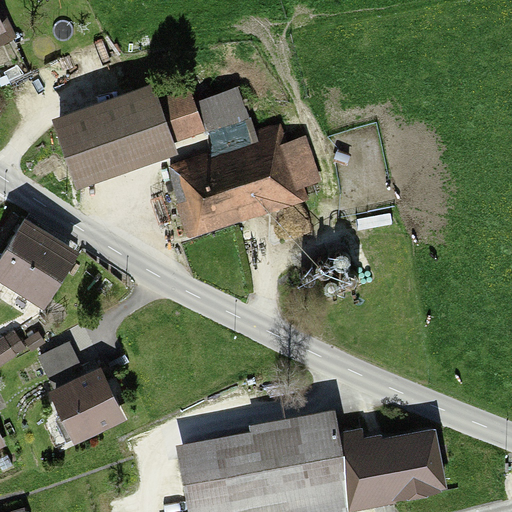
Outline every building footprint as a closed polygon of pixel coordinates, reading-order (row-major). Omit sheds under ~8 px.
[(0,0),(0,43),(13,37),(0,9),(0,6),(2,5),(0,0)] [(193,91),(161,101),(158,92),(57,125),(72,171),(124,152),(247,108),(239,84),(195,98),(193,91)] [(235,207),(318,181),(303,134),(288,139),(283,123),(240,137),(244,150),(180,172),(196,220),(235,207)] [(80,247),(25,213),(0,253),(0,278),(44,306),(80,247)] [(335,253),(334,256),(334,259),(335,262),(337,264),(339,266),(342,267),(345,267),(347,265),(349,264),(351,261),(351,259),(351,256),(350,253),(348,251),(346,250),(343,249),(340,250),(338,251),(335,253)] [(315,265),(316,268),(317,271),(319,273),(321,274),(325,275),(327,274),(330,273),(332,271),(333,269),(333,266),(333,263),(332,260),(330,258),(327,257),(324,257),(321,257),(318,259),(316,262),(315,265)] [(303,269),(302,272),(301,274),(302,277),(303,279),(305,281),(308,281),(310,281),(312,280),(314,279),(316,277),(316,275),(316,273),(315,270),(314,268),(312,267),(310,267),(307,267),(305,268),(303,269)] [(344,271),(342,274),(342,277),(343,280),(345,282),(347,284),(350,285),(353,284),(355,283),(357,282),(359,279),(359,277),(359,274),(358,272),(356,270),(354,268),(351,268),(348,268),(346,269),(344,271)] [(326,278),(325,280),(324,282),(324,285),(325,287),(327,289),(329,290),(331,290),(334,290),(336,289),(338,287),(339,285),(339,282),(339,280),(337,278),(335,276),(332,275),(330,276),(328,277),(326,278)] [(14,328),(0,337),(0,364),(26,348),(14,328)] [(24,340),(32,351),(46,341),(38,330),(24,340)] [(80,363),(68,339),(38,354),(50,378),(80,363)] [(127,417),(101,364),(49,389),(74,442),(127,417)] [(351,500),(351,495),(446,479),(439,438),(366,451),(363,430),(340,434),(338,422),(252,437),(254,446),(184,458),(192,511),(292,511),(292,510),(351,500)] [(0,464),(2,468),(13,463),(7,453),(0,456),(0,464)]
